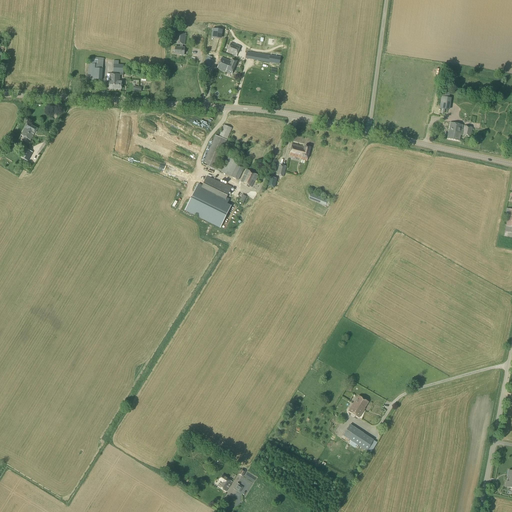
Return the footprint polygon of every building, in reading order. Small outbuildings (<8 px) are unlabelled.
[(221,39),(222,30),(213,29),(211,39),(213,39),(213,38),(221,39)] [(185,45),(186,34),(175,33),(174,44),(180,45),(180,47),(175,47),(175,54),(184,55),(184,48),(182,48),(182,45),(185,45)] [(240,47),(230,43),(226,53),(232,55),(230,61),(231,62),(232,60),(234,56),(236,57),(240,47)] [(265,56),(245,52),(243,58),(279,65),(280,58),(265,55),(265,56)] [(209,68),(212,61),(211,60),(212,58),(207,56),(203,66),(209,68)] [(101,80),(103,59),(95,58),(95,60),(92,59),(91,65),(89,64),(88,79),(101,80)] [(231,62),(230,61),(221,58),(217,69),(231,75),(237,61),(232,60),(231,62)] [(123,73),(124,65),(114,65),(113,73),(123,73)] [(34,133),(36,129),(27,124),(24,128),(25,128),(20,136),(30,141),(34,133)] [(462,131),(461,131),(462,126),(450,124),(446,140),(458,142),(460,136),(469,138),(471,128),(463,126),(462,131)] [(219,137),(226,141),(231,128),(224,125),(219,137)] [(227,141),(226,141),(219,137),(215,136),(203,165),(215,170),(215,169),(219,171),(219,172),(237,181),(243,170),(237,166),(239,162),(227,156),(222,165),(218,163),(227,141)] [(304,148),(292,144),(288,156),(300,159),(300,160),(306,162),(310,148),(304,146),(304,148)] [(29,162),(30,160),(29,159),(32,153),(26,149),(21,158),(29,162)] [(283,177),(286,167),(279,165),(276,175),(283,177)] [(254,182),(257,176),(246,170),(243,176),(244,176),(240,183),(250,188),(254,182)] [(225,187),(206,177),(201,186),(198,192),(222,204),(223,202),(231,188),(225,185),(225,187)] [(231,206),(223,202),(222,204),(198,192),(201,186),(198,184),(184,211),(220,228),(231,206)] [(328,200),(311,193),(310,196),(309,195),(308,197),(309,197),(308,199),(325,206),(328,200)] [(352,404),(348,412),(358,418),(363,411),(362,411),(367,403),(358,397),(355,402),(354,402),(352,404)] [(349,440),(357,429),(350,425),(342,436),(349,440)] [(364,433),(356,445),(366,451),(374,440),(364,433)] [(225,492),(231,483),(221,476),(218,481),(220,482),(217,487),(225,492)]
